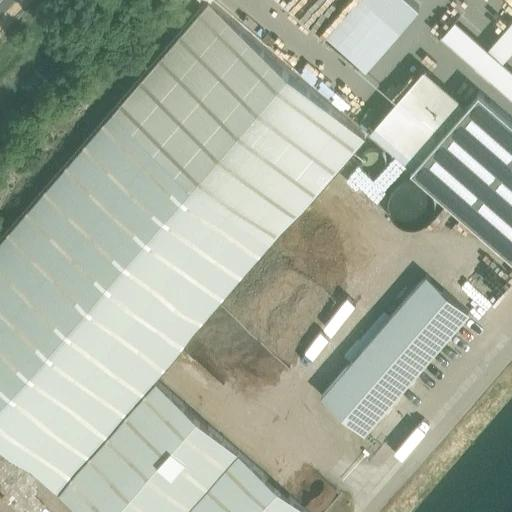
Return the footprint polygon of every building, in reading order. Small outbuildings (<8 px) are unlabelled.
[(269,244),(370,133),(214,0),(206,0),(113,109),(0,239),(0,437),(57,487),(154,376),(269,244)] [(418,0),(354,0),(326,34),(368,67),(421,2),(418,0)] [(511,18),(492,44),(456,16),(441,36),(511,91),(511,65),(506,60),(511,52),(511,18)] [(411,168),(466,105),(425,69),(370,133),(411,168)] [(511,119),(478,91),(466,105),(411,168),(511,256),(511,119)] [(400,187),(400,186),(399,181),(398,178),(394,171),(388,167),(381,165),(374,166),(368,168),(365,171),(362,174),(360,178),(358,186),(360,194),(363,200),(370,205),(378,207),(386,206),(392,202),(396,198),(398,195),(400,187)] [(438,219),(438,218),(437,211),(435,207),(432,204),(426,199),(419,197),(411,198),(407,200),(403,203),(400,206),(398,209),(397,214),(396,217),(397,225),(399,228),(402,232),(405,235),(409,238),(416,239),(424,238),(431,234),(434,230),(436,227),(437,223),(438,219)] [(364,431),(376,417),(469,310),(426,274),(321,395),(364,431)] [(309,511),(154,376),(57,487),(85,511),(309,511)]
